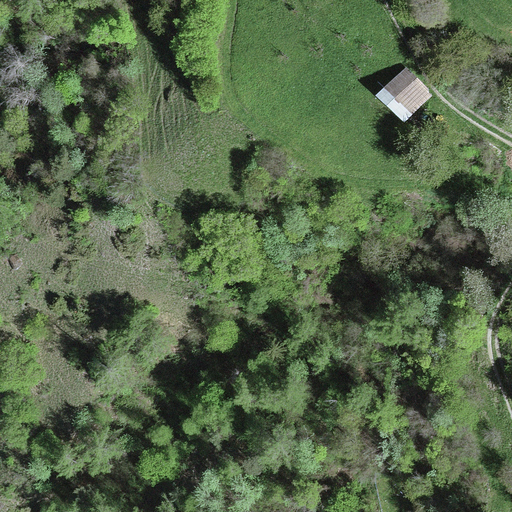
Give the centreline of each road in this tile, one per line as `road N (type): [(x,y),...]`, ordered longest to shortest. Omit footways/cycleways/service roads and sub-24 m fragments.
road 1 (track): [(387,0),(438,98),(511,143)]
road 2 (track): [(511,286),(491,350),(511,411)]
